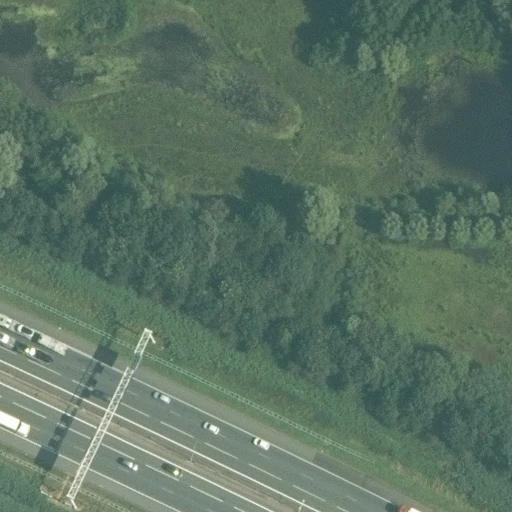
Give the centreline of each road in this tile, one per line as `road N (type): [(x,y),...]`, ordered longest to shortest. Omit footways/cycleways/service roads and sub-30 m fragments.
road 1 (motorway): [(355,511),(0,342)]
road 2 (motorway): [(0,408),(222,511)]
